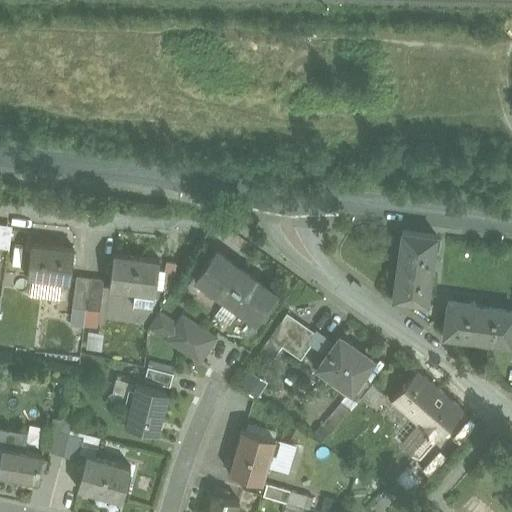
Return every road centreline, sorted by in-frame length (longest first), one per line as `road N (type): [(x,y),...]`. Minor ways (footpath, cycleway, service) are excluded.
road 1 (residential): [(511,416),(297,249),(286,231),(290,201)]
road 2 (residential): [(290,201),(0,161)]
road 3 (residential): [(290,201),(511,229)]
road 4 (residential): [(0,210),(186,227)]
road 5 (residential): [(168,511),(217,382)]
